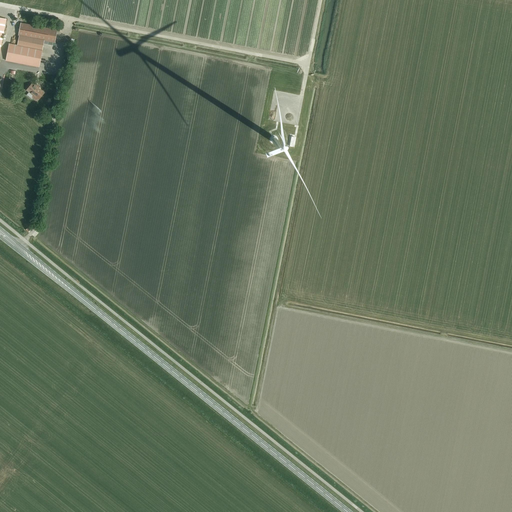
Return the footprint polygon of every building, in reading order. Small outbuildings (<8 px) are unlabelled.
[(57,30),(22,23),(19,36),(44,40),(55,43),(57,30)] [(19,36),(17,45),(42,50),(44,40),(19,36)] [(42,50),(17,45),(9,44),(6,61),(39,67),(42,50)] [(44,93),(35,85),(32,83),(26,90),(33,96),(32,97),(36,100),(37,99),(38,100),(44,93)] [(269,139),(269,140),(269,141),(269,142),(270,143),(271,144),(272,144),(273,145),(274,145),(275,145),(275,144),(276,144),(277,144),(277,143),(278,143),(278,142),(279,141),(279,140),(279,139),(279,138),(278,138),(278,137),(277,136),(276,136),(276,135),(275,135),(274,135),(273,135),(272,135),(271,136),(270,136),(270,137),(269,137),(269,138),(269,139)]
